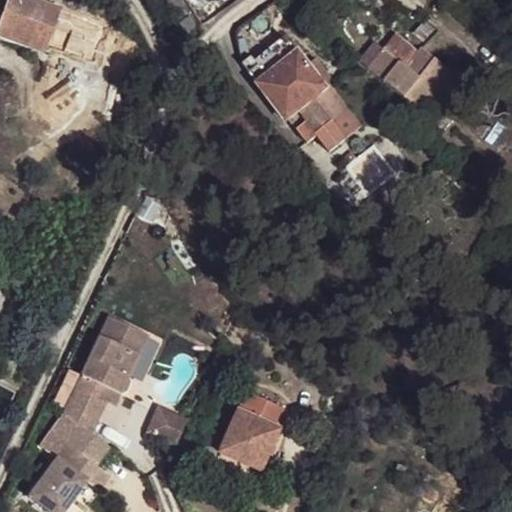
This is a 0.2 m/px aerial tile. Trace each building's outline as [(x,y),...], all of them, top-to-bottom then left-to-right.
[(36,3),(27,0),(6,0),(0,18),(0,38),(28,49),(45,56),(53,31),(45,27),(50,8),(36,3)] [(59,11),(50,8),(45,27),(53,31),(59,11)] [(257,86),(297,55),(285,37),(257,58),(261,63),(248,73),(257,86)] [(384,54),(405,71),(416,57),(395,40),(384,54)] [(416,57),(405,71),(384,54),(375,46),(362,62),(432,119),(462,82),(422,50),(416,57)] [(45,56),(28,49),(25,54),(43,61),(45,56)] [(261,63),(257,58),(255,55),(241,65),(248,73),(261,63)] [(308,69),(297,55),(257,86),(284,122),(296,112),(314,99),(325,91),(308,69)] [(308,69),(325,91),(333,83),(317,62),(308,69)] [(333,83),(325,91),(314,99),(333,125),(348,113),(353,109),(333,83)] [(333,125),(314,99),(296,112),(305,122),(316,138),(329,155),(345,142),(333,125)] [(348,113),(333,125),(345,142),(361,129),(348,113)] [(316,138),(305,122),(295,131),(305,146),(316,138)] [(107,326),(60,426),(77,436),(90,443),(105,413),(114,417),(149,346),(107,326)] [(251,389),(218,455),(258,473),(291,407),(251,389)] [(177,436),(183,424),(172,419),(166,432),(177,436)] [(162,440),(174,445),(177,436),(166,432),(162,440)] [(109,456),(90,443),(77,436),(32,511),(33,511),(75,511),(88,490),(71,480),(79,466),(97,477),(109,456)] [(109,484),(97,477),(79,466),(71,480),(88,490),(101,497),(109,484)]
